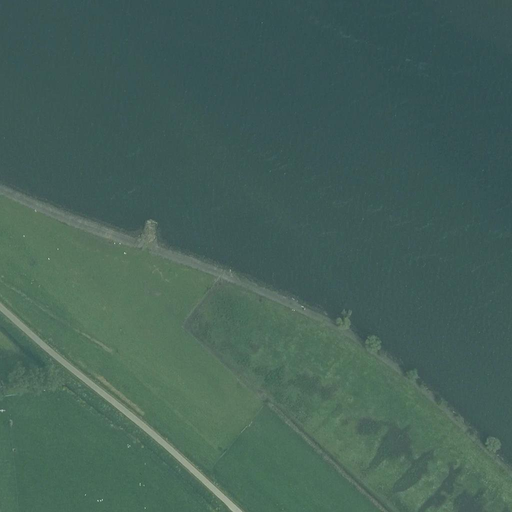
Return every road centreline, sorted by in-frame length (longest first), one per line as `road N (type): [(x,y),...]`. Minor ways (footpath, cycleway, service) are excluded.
road 1 (track): [(0,283),(108,353),(287,511)]
road 2 (unclassified): [(234,511),(0,309)]
